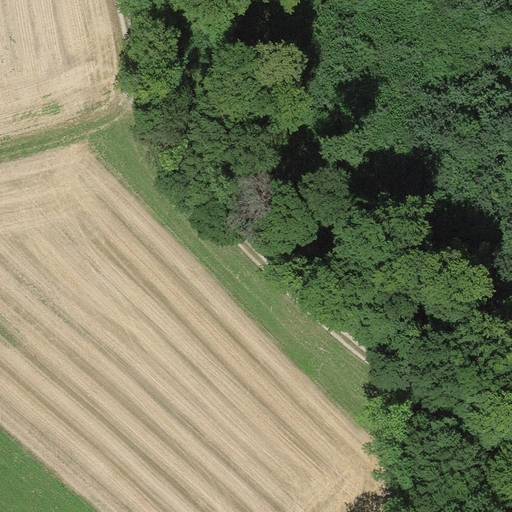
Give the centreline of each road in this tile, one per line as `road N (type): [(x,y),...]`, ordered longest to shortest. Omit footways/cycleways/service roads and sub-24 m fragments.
road 1 (track): [(112,0),(133,97),(186,176),(376,360),(444,407),(511,439)]
road 2 (track): [(133,97),(0,147)]
